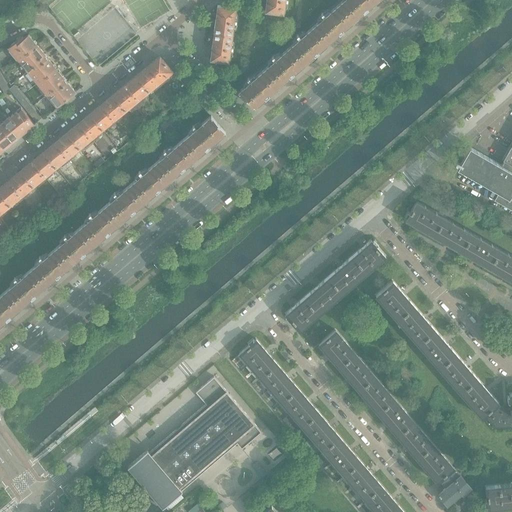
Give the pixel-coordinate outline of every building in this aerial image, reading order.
[(283,14),(285,0),(266,0),(265,12),(283,14)] [(376,0),(342,0),(338,4),(353,21),(376,0)] [(353,21),(338,4),(314,25),(328,42),(353,21)] [(232,35),(236,8),(217,5),(214,32),(232,35)] [(328,42),(314,25),(289,47),(304,64),(328,42)] [(228,62),(232,35),(214,32),(210,60),(221,61),(228,62)] [(18,59),(36,44),(28,34),(23,38),(22,36),(8,47),(18,59)] [(56,68),(47,58),(36,44),(18,59),(21,63),(23,62),(28,69),(27,70),(28,72),(30,70),(36,78),(34,79),(37,83),(56,68)] [(304,64),(289,47),(264,69),(279,86),(304,64)] [(167,77),(166,75),(170,71),(171,72),(172,71),(160,57),(159,56),(159,57),(136,75),(149,91),(150,90),(149,88),(152,86),(154,88),(167,77)] [(75,92),(67,82),(56,68),(37,83),(40,87),(42,85),(48,92),(46,94),(47,95),(49,94),(55,101),(53,102),(57,107),(75,92)] [(279,86),(264,69),(244,86),(242,88),(237,92),(243,99),(245,98),(254,108),(279,86)] [(9,89),(0,73),(0,87),(4,94),(10,90),(9,89)] [(144,96),(142,94),(147,90),(148,92),(149,91),(136,75),(113,94),(126,110),(127,109),(126,107),(129,105),(131,107),(134,104),(136,106),(143,100),(141,98),(144,96)] [(9,89),(10,90),(36,122),(41,118),(14,85),(9,89)] [(120,112),(124,109),(125,111),(126,110),(113,94),(90,113),(103,129),(104,128),(103,127),(106,124),(108,126),(122,114),(120,112)] [(34,124),(22,109),(17,112),(16,110),(2,122),(4,123),(0,126),(0,127),(12,142),(34,124)] [(148,115),(143,109),(140,112),(144,118),(148,115)] [(98,134),(96,132),(100,129),(102,130),(103,129),(90,113),(66,132),(79,148),(81,147),(79,146),(83,143),(85,145),(98,134)] [(225,132),(210,115),(180,141),(195,158),(225,132)] [(0,151),(12,142),(0,127),(0,151)] [(75,153),(73,151),(77,148),(78,149),(79,148),(66,132),(43,151),(56,167),(58,166),(56,165),(60,162),(61,164),(75,153)] [(195,158),(180,141),(155,162),(170,179),(195,158)] [(511,143),(503,160),(504,161),(501,165),(489,158),(470,148),(470,147),(469,147),(457,169),(498,192),(493,200),(511,210),(511,143)] [(52,172),(50,170),(54,167),(55,168),(56,167),(43,151),(20,171),(33,186),(35,185),(33,184),(36,181),(38,183),(52,172)] [(96,168),(104,161),(101,157),(93,164),(96,168)] [(170,179),(155,162),(130,184),(145,201),(170,179)] [(90,166),(82,172),(85,176),(93,169),(90,166)] [(26,193),(29,191),(27,189),(31,186),(32,187),(33,186),(20,171),(0,186),(0,193),(10,205),(11,205),(10,203),(13,201),(15,203),(22,197),(32,207),(34,205),(31,199),(26,193)] [(145,201),(130,184),(106,205),(120,222),(145,201)] [(10,205),(0,193),(0,214),(5,211),(3,208),(8,205),(9,206),(10,205)] [(444,217),(436,212),(435,213),(425,207),(425,206),(416,201),(410,212),(406,219),(406,220),(406,219),(420,227),(434,235),(444,217)] [(95,243),(120,222),(106,205),(81,226),(95,243)] [(471,233),(463,228),(463,229),(453,223),(453,222),(444,217),(434,235),(461,251),(471,233)] [(95,243),(81,226),(56,247),(71,264),(95,243)] [(489,267),(500,249),(491,244),(481,239),(481,238),(471,233),(461,251),(489,267)] [(374,265),(384,257),(384,256),(371,241),(365,246),(353,256),(366,272),(375,265),(374,265)] [(71,264),(56,247),(31,268),(46,285),(71,264)] [(511,256),(508,255),(509,254),(500,249),(489,267),(511,280),(511,256)] [(349,286),(358,278),(359,279),(366,272),(353,256),(329,277),(342,293),(350,286),(349,286)] [(46,285),(31,268),(6,290),(21,307),(46,285)] [(325,307),(334,299),(334,300),(342,293),(329,277),(305,298),(318,314),(326,307),(325,307)] [(404,296),(401,292),(392,282),(393,282),(392,282),(376,295),(377,296),(382,302),(383,303),(391,312),(398,320),(413,306),(404,296)] [(0,324),(21,307),(6,290),(0,294),(0,324)] [(318,314),(305,298),(287,313),(286,313),(287,314),(300,329),(300,328),(309,320),(310,321),(318,314)] [(434,330),(422,316),(413,306),(398,320),(404,328),(405,327),(412,336),(418,344),(434,330)] [(455,355),(443,340),(434,330),(418,344),(425,352),(426,351),(433,360),(439,368),(455,355)] [(350,348),(345,343),(340,337),(341,337),(336,332),(335,332),(336,331),(335,331),(319,344),(320,345),(339,367),(355,354),(350,348)] [(320,340),(313,332),(307,338),(313,345),(320,340)] [(277,365),(268,354),(260,346),(256,341),(256,340),(240,354),(249,364),(246,368),(247,369),(250,366),(261,378),(277,365)] [(369,371),(364,365),(360,360),(355,354),(339,367),(359,390),(375,376),(370,371),(369,371)] [(460,392),(476,379),(455,355),(439,368),(446,376),(454,384),(454,385),(460,392)] [(297,389),(285,375),(277,365),(261,378),(282,402),(297,389)] [(261,432),(213,376),(195,392),(206,404),(181,425),(182,426),(177,431),(176,429),(149,452),(147,450),(127,467),(149,492),(162,507),(162,508),(165,506),(182,491),(182,490),(207,469),(237,443),(241,449),(261,432)] [(389,394),(384,388),(379,383),(380,382),(375,376),(359,390),(379,413),(394,399),(389,394)] [(482,417),(485,414),(496,404),(498,403),(497,402),(497,403),(488,393),(476,379),(460,392),(467,400),(468,400),(475,408),(475,409),(481,416),(482,417)] [(318,413),(306,399),(297,389),(282,402),(289,410),(303,427),(318,413)] [(408,417),(403,411),(399,405),(394,399),(379,413),(398,435),(414,422),(409,416),(408,417)] [(497,424),(502,411),(496,404),(485,414),(490,420),(492,419),(497,424)] [(511,425),(511,417),(511,415),(511,410),(502,411),(497,424),(504,424),(504,426),(506,426),(511,425)] [(339,437),(327,423),(318,413),(303,427),(323,451),(339,437)] [(408,447),(423,434),(418,428),(419,428),(414,422),(398,435),(408,447)] [(438,451),(433,445),(428,439),(423,434),(408,447),(427,470),(443,457),(438,451)] [(360,462),(348,448),(339,437),(323,451),(345,475),(360,462)] [(452,469),(453,468),(452,468),(452,467),(448,462),(447,462),(443,457),(427,470),(433,476),(438,481),(440,479),(447,487),(438,494),(447,504),(461,492),(462,494),(470,487),(460,476),(458,477),(452,469)] [(381,486),(369,472),(360,462),(345,475),(365,499),(381,486)] [(511,504),(511,503),(510,484),(499,485),(499,486),(487,487),(486,487),(487,496),(489,508),(489,507),(511,504)] [(73,498),(81,492),(82,491),(79,487),(78,488),(76,489),(74,486),(67,491),(73,498)] [(399,511),(402,510),(389,496),(381,486),(365,499),(375,511),(399,511)]
